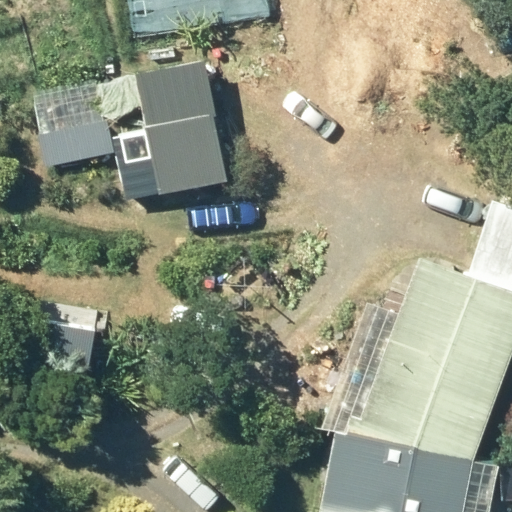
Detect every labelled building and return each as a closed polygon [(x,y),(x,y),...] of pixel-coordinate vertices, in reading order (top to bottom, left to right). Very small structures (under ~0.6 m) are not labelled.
[(0,0),(0,6),(3,20),(52,8),(49,0),(0,0)] [(129,0),(135,33),(269,12),(267,0),(129,0)] [(133,63),(158,187),(225,174),(200,52),(133,63)] [(36,129),(44,162),(113,147),(105,112),(101,114),(95,87),(35,99),(41,128),(36,129)] [(459,511),(475,441),(511,341),(511,281),(415,245),(360,411),(347,409),(345,426),(334,426),(318,511),(459,511)]
